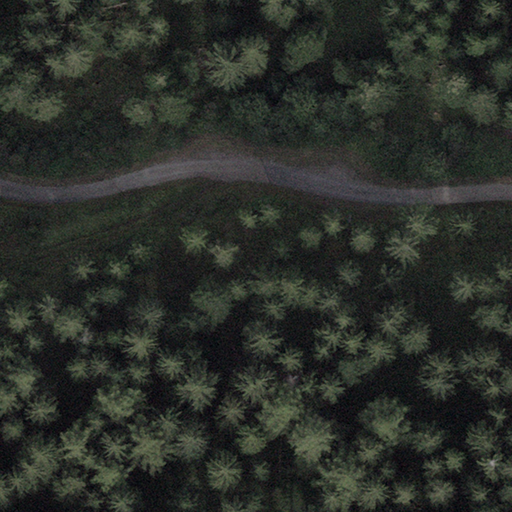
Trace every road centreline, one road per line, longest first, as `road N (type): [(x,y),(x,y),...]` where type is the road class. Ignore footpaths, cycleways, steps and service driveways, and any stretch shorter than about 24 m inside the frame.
road 1 (track): [(511,197),(324,192),(236,169)]
road 2 (track): [(136,176),(76,192),(15,192),(0,183)]
